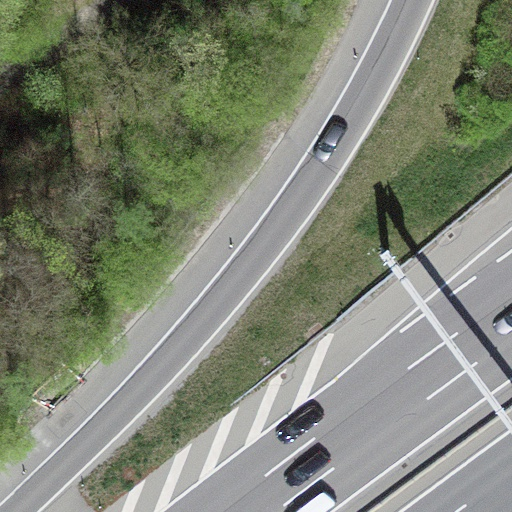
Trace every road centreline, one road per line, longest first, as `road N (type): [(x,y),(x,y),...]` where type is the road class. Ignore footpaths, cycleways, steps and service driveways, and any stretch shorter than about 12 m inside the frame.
road 1 (motorway): [(411,0),(297,203),(175,352),(14,511)]
road 2 (motorway): [(511,316),(248,511)]
road 3 (track): [(0,73),(111,0)]
